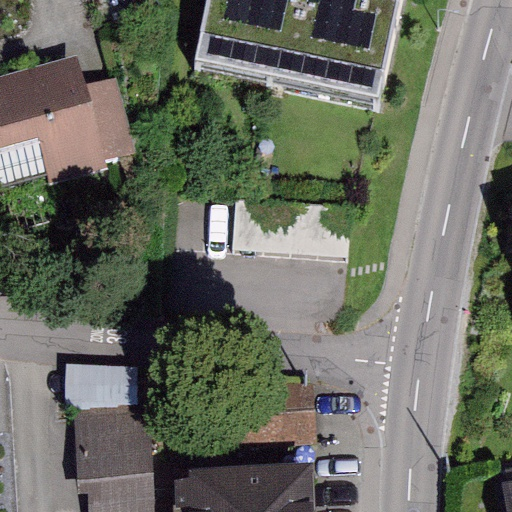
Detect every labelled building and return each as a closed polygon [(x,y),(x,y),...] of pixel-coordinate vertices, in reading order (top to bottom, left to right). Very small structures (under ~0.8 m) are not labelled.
[(409,0),(215,0),(205,49),(390,89),(409,0)] [(390,89),(205,49),(199,76),(384,117),(390,89)] [(79,68),(0,89),(0,202),(1,205),(50,191),(52,199),(110,183),(107,173),(140,164),(119,86),(86,95),(79,68)] [(354,220),(237,210),(233,260),(349,270),(354,220)] [(70,418),(141,418),(140,377),(69,378),(70,418)] [(318,454),(314,393),(223,389),(224,461),(318,454)] [(156,511),(154,419),(76,421),(78,509),(90,509),(90,511),(156,511)] [(313,511),(312,493),(198,498),(198,501),(178,502),(178,511),(313,511)]
